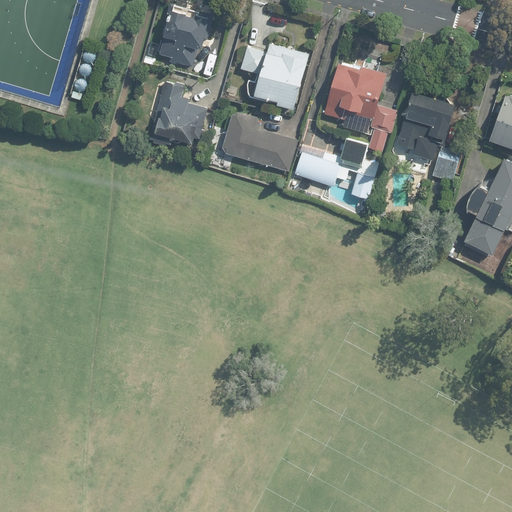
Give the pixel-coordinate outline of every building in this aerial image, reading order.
[(211,14),(175,4),(161,55),(197,66),(211,14)] [(311,53),(271,42),(269,50),(249,45),(244,66),(264,72),(258,93),(280,99),(279,102),(297,107),(311,53)] [(84,100),(98,51),(87,48),(73,97),(84,100)] [(375,119),(373,126),(377,126),(372,147),(384,149),(388,129),(394,130),(399,108),(380,104),(387,72),(341,61),(329,113),(339,115),(341,102),(363,108),(362,116),(375,119)] [(193,96),(182,93),(184,83),(167,79),(152,137),(194,148),(197,135),(202,136),(211,106),(192,101),(193,96)] [(449,134),(460,99),(416,86),(396,148),(434,160),(443,132),(449,134)] [(511,92),(510,92),(493,137),(511,143),(511,92)] [(263,121),(260,114),(249,110),(248,116),(234,112),(225,145),(225,146),(225,147),(226,148),(226,149),(227,149),(227,150),(227,151),(291,169),(300,137),(262,126),(263,121)] [(371,140),(349,135),(344,157),(366,162),(371,140)] [(342,163),(304,149),(296,171),(334,185),(342,163)] [(455,156),(441,152),(435,174),(449,178),(455,156)] [(480,210),(465,244),(492,256),(494,251),(497,252),(508,227),(511,228),(511,156),(508,155),(491,186),(482,182),(480,184),(477,186),(475,189),(473,192),(471,195),(470,198),(469,202),(469,206),(480,210)] [(378,177),(360,171),(354,192),(372,197),(378,177)] [(281,175),(271,172),(268,181),(278,185),(281,175)]
